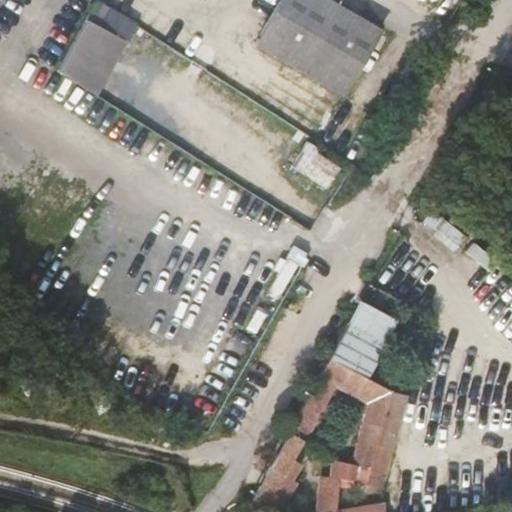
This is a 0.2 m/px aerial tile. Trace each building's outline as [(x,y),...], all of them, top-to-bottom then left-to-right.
[(96,0),(89,0),(62,75),(106,92),(136,15),(96,0)] [(285,0),(260,47),(347,97),(385,31),(330,0),(285,0)] [(311,145),(298,162),(326,184),(340,166),(311,145)] [(328,352),(287,428),(302,436),(334,378),(357,391),(365,372),(328,352)] [(357,391),(368,398),(374,378),(365,372),(357,391)] [(386,511),(383,503),(333,511),(338,485),(343,485),(345,475),(357,477),(358,464),(370,466),(377,440),(389,443),(391,432),(380,429),(392,389),(374,378),(368,398),(357,436),(348,434),(340,461),(333,460),(330,474),(323,472),(316,510),(320,511),(386,511)] [(287,428),(269,462),(287,474),(306,438),(302,436),(287,428)] [(269,462),(248,502),(260,511),(275,511),(293,477),(287,474),(269,462)]
